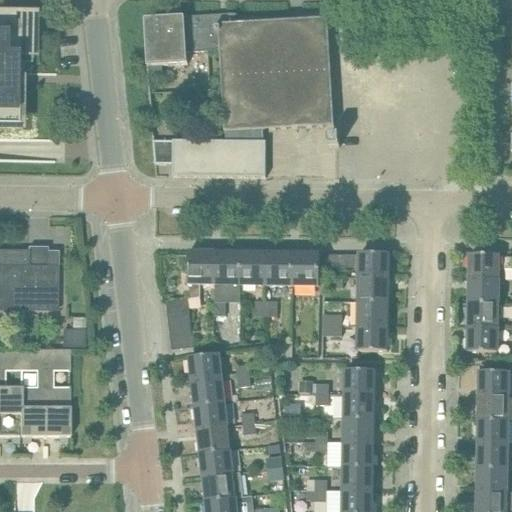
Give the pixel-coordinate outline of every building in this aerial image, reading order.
[(266,179),(266,178),(266,143),(263,143),(263,131),(334,127),(327,20),(236,25),(236,15),(144,20),(146,67),(188,65),(188,54),(220,52),(225,142),(172,142),(153,142),(154,166),(172,166),(172,178),(266,179)] [(0,128),(17,128),(18,64),(31,64),(32,18),(0,17),(0,128)] [(339,148),(338,137),(327,137),(328,149),(339,148)] [(20,254),(20,252),(2,252),(2,254),(0,254),(0,308),(10,309),(10,313),(23,313),(23,309),(55,309),(55,295),(58,295),(58,284),(55,284),(55,272),(58,272),(58,255),(47,255),(47,249),(28,248),(28,254),(20,254)] [(200,286),(214,286),(214,253),(188,253),(187,286),(188,286),(188,300),(200,299),(200,286)] [(214,286),(240,287),(240,254),(214,253),(214,286)] [(240,287),(266,287),(266,254),(240,254),(240,287)] [(266,287),(292,287),(293,254),(266,254),(266,287)] [(319,287),(319,268),(319,256),(319,254),(293,254),(292,287),(319,287)] [(359,255),(359,257),(359,269),(359,279),(389,280),(389,255),(359,255)] [(359,257),(319,256),(319,268),(359,269),(359,257)] [(499,256),(469,256),(468,280),(498,281),(499,270),(499,258),(499,256)] [(511,270),(511,258),(499,258),(499,270),(511,270)] [(343,279),(331,279),(330,289),(342,290),(343,279)] [(359,279),(358,303),(388,304),(389,280),(359,279)] [(498,281),(468,280),(468,304),(498,305),(498,281)] [(200,299),(188,300),(189,310),(201,309),(200,299)] [(188,300),(166,302),(167,315),(189,313),(189,310),(188,300)] [(214,302),(214,317),(225,317),(225,303),(214,302)] [(254,317),(266,317),(266,303),(255,303),(254,317)] [(277,303),(266,303),(266,317),(277,317),(277,303)] [(388,328),(388,304),(358,303),(358,327),(388,328)] [(468,328),(497,329),(498,305),(468,304),(468,328)] [(190,325),(189,313),(167,315),(168,327),(190,325)] [(330,327),(342,327),(342,316),(330,316),(330,327)] [(63,331),(63,348),(85,348),(85,320),(73,319),(73,332),(63,331)] [(168,327),(170,339),(192,336),(190,325),(168,327)] [(342,327),(330,327),(329,337),(341,338),(342,327)] [(388,328),(358,327),(357,352),(387,353),(388,328)] [(497,329),(468,328),(467,353),(497,354),(497,329)] [(193,349),(192,336),(170,339),(171,352),(193,349)] [(21,373),(21,352),(0,351),(0,435),(4,435),(4,439),(21,439),(21,389),(5,389),(5,373),(21,373)] [(21,373),(37,373),(37,389),(21,389),(21,439),(37,439),(37,435),(44,435),(44,439),(45,351),(21,352),(21,373)] [(70,439),(69,428),(69,401),(69,389),(68,389),(56,389),(56,373),(68,373),(68,374),(69,374),(70,353),(69,352),(69,351),(59,351),(45,351),(44,439),(45,439),(45,435),(52,435),(52,439),(70,439)] [(191,384),(221,380),(218,356),(188,359),(191,384)] [(269,363),(261,364),(262,375),(270,375),(269,363)] [(237,379),(249,377),(247,366),(235,368),(237,379)] [(345,372),(344,397),(374,397),(375,372),(345,372)] [(479,373),(478,398),(508,398),(509,374),(479,373)] [(249,377),(237,379),(238,389),(250,388),(249,377)] [(194,408),(224,404),(221,380),(191,384),(194,408)] [(299,382),(298,394),(312,395),(312,385),(312,383),(299,382)] [(316,396),(328,396),(328,386),(316,385),(316,396)] [(328,407),(328,396),(316,396),(316,407),(328,407)] [(344,397),(344,421),(374,421),(374,397),(344,397)] [(508,423),(508,398),(478,398),(478,422),(508,423)] [(197,432),(226,428),(224,404),(194,408),(197,432)] [(283,407),(282,419),(300,419),(300,407),(283,407)] [(242,426),(254,425),(253,414),(241,416),(242,426)] [(344,421),(343,445),(373,445),(374,421),(344,421)] [(477,446),(507,446),(508,423),(478,422),(477,446)] [(254,425),(242,426),(243,437),(255,435),(254,425)] [(199,455),(229,452),(226,428),(197,432),(199,455)] [(315,444),(327,444),(328,434),(316,433),(315,444)] [(327,455),(327,444),(315,444),(315,455),(327,455)] [(343,445),(343,469),(373,469),(373,445),(343,445)] [(507,471),(507,446),(477,446),(477,470),(507,471)] [(202,479),(232,476),(229,452),(199,455),(202,479)] [(270,459),(266,460),(268,472),(282,470),(281,458),(270,459)] [(343,469),(343,493),(373,493),(373,469),(343,469)] [(282,470),(268,472),(269,483),(284,482),(282,470)] [(476,494),(506,495),(507,471),(477,470),(476,494)] [(232,476),(202,479),(205,503),(235,500),(242,499),(239,475),(232,476)] [(314,492),(327,492),(327,482),(315,482),(314,492)] [(327,492),(314,492),(306,492),(305,503),(326,503),(327,492)] [(343,493),(342,511),(372,511),(373,493),(343,493)] [(476,494),(476,511),(511,511),(511,494),(506,495),(476,494)] [(205,511),(236,511),(235,500),(205,503),(205,511)]
